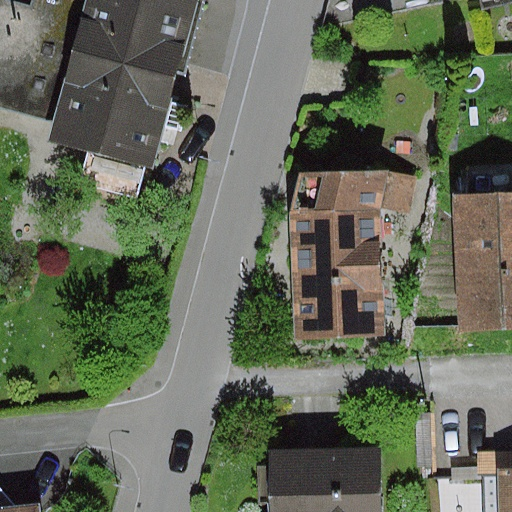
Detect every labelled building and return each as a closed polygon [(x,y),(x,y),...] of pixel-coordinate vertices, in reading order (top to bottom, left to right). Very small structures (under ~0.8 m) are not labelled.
[(0,104),(81,124),(108,22),(18,0),(9,0),(0,18),(0,104)] [(223,0),(113,0),(108,22),(81,124),(79,133),(183,160),(223,0)] [(398,184),(308,188),(314,343),(404,340),(398,184)] [(511,200),(470,201),(471,333),(511,332),(511,200)] [(404,511),(402,452),(300,456),(302,511),(404,511)]
